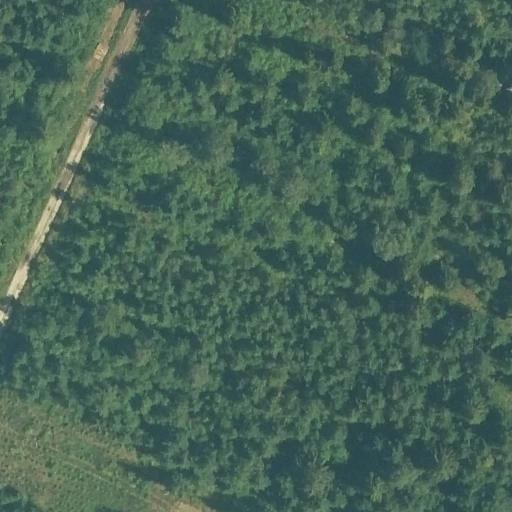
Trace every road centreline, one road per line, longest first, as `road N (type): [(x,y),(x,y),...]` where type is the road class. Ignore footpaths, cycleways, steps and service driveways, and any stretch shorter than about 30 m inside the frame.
road 1 (track): [(0,329),(155,0)]
road 2 (track): [(323,0),(511,83)]
